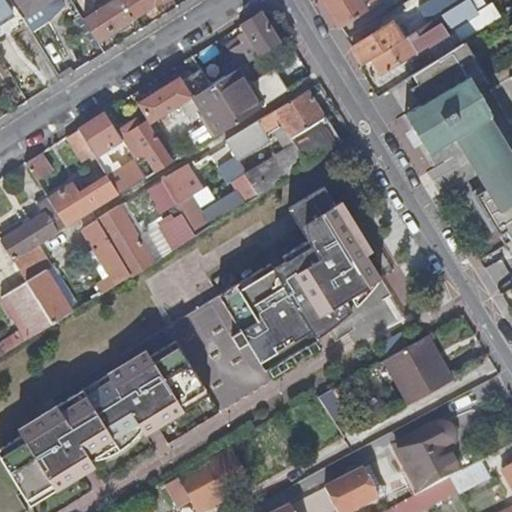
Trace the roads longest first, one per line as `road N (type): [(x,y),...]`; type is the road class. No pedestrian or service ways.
road 1 (residential): [(511,350),(290,0)]
road 2 (residential): [(225,0),(0,147)]
